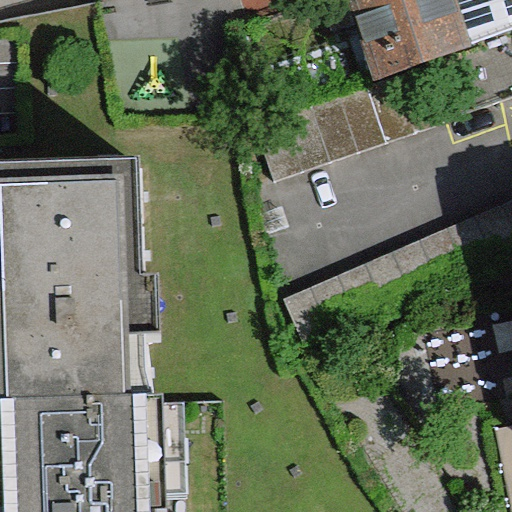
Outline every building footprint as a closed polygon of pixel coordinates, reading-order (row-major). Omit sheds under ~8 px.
[(438,61),(467,50),(450,0),(326,0),(337,32),(362,25),(381,80),(438,61)] [(511,33),(511,11),(508,0),(450,0),(467,50),(511,33)] [(511,33),(467,50),(438,61),(450,122),(511,99),(511,33)] [(444,125),(424,70),(258,126),(278,183),(444,125)] [(0,409),(8,409),(154,403),(149,370),(149,345),(163,345),(162,284),(146,285),(142,167),(0,171),(0,409)] [(511,204),(286,302),(309,355),(399,316),(511,268),(511,204)] [(0,511),(169,511),(167,403),(154,403),(8,409),(11,498),(0,498),(0,511)]
